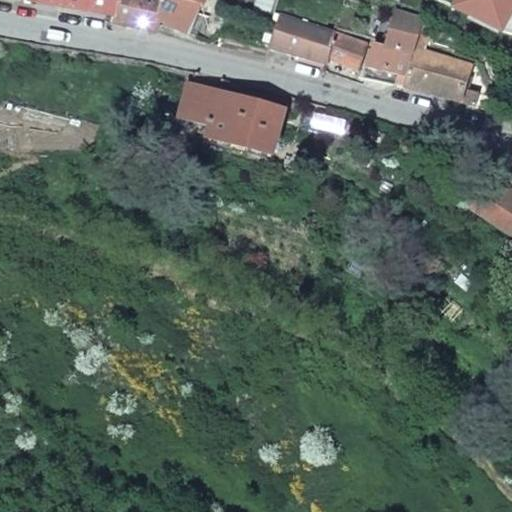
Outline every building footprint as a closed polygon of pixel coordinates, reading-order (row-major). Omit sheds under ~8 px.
[(33,0),(33,2),(113,16),(117,0),(33,0)] [(189,36),(202,0),(117,0),(113,16),(111,24),(158,33),(161,22),(189,36)] [(511,0),(457,0),(454,6),(501,31),(499,42),(511,46),(511,0)] [(396,13),(383,49),(372,45),(365,69),(397,76),(394,87),(402,89),(422,20),(396,13)] [(267,49),(327,65),(328,61),(333,33),(278,15),(267,49)] [(421,25),(415,43),(425,46),(430,28),(421,25)] [(357,73),(367,44),(333,33),(328,61),(357,73)] [(402,89),(474,107),(478,93),(464,89),(469,65),(414,50),(402,89)] [(281,113),(189,87),(180,121),(211,129),(208,142),(269,159),(281,113)] [(470,209),(511,237),(511,191),(510,194),(490,180),(470,209)]
